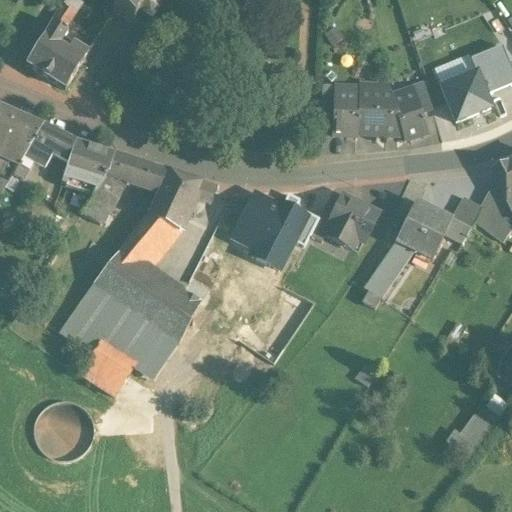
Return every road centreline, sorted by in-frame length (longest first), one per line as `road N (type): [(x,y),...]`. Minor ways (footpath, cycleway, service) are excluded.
road 1 (residential): [(0,92),(89,130),(238,174),(413,166),(511,141)]
road 2 (track): [(178,511),(163,399),(220,307)]
